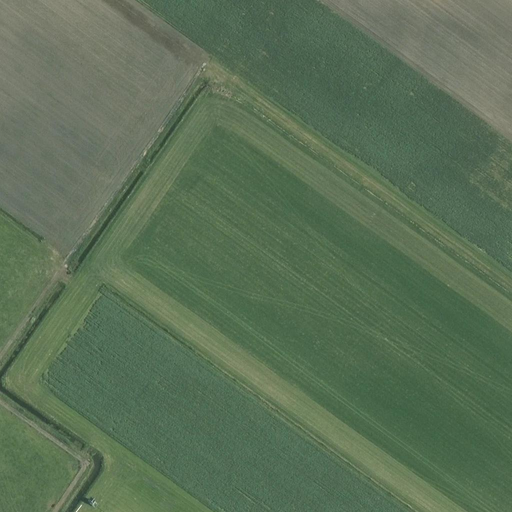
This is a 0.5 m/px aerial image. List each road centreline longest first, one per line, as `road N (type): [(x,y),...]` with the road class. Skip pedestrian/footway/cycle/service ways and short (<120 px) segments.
road 1 (track): [(205,63),(0,358)]
road 2 (track): [(0,399),(85,466),(55,511)]
